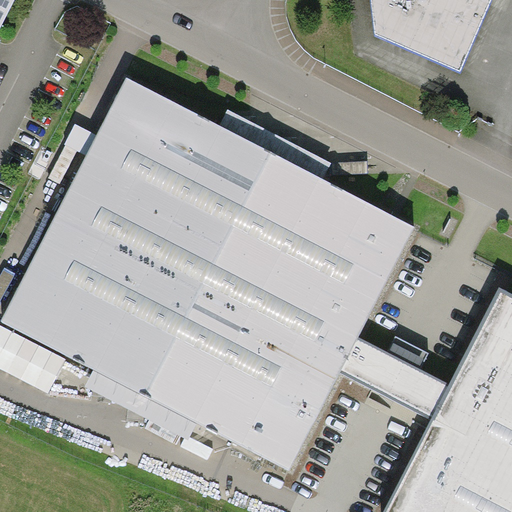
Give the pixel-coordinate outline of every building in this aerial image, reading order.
[(511,0),(370,0),(374,37),(459,75),(492,1),(489,0),(511,0)] [(0,30),(12,7),(0,1),(0,30)] [(416,231),(125,84),(1,327),(292,475),(343,374),(361,338),(416,231)] [(511,511),(511,294),(499,289),(448,384),(432,421),(386,511),(511,511)] [(431,354),(394,337),(387,353),(423,371),(431,354)] [(387,353),(361,338),(343,374),(432,421),(448,384),(423,371),(387,353)]
